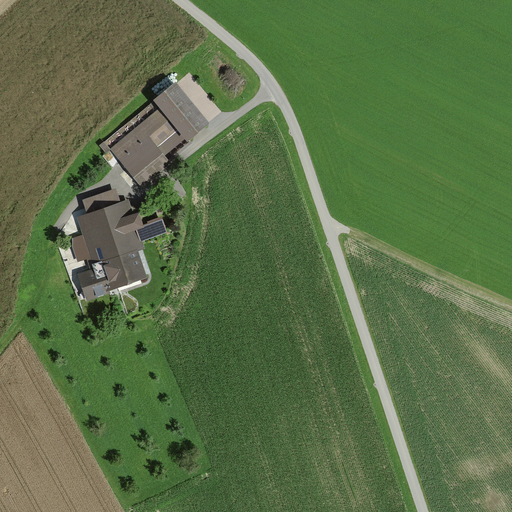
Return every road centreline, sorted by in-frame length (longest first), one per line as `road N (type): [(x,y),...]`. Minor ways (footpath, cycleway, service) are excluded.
road 1 (unclassified): [(424,511),(290,114),(259,66),(178,0)]
road 2 (track): [(332,230),(511,310)]
